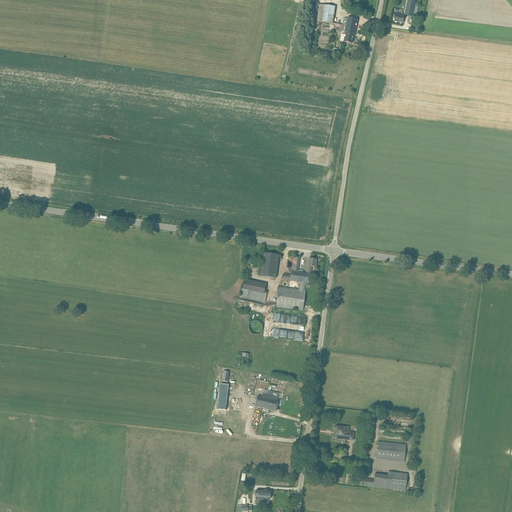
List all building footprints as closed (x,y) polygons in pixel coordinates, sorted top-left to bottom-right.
[(404,14),(413,16),(413,14),(417,15),(419,6),(415,5),(416,2),(408,1),(404,14)] [(319,5),(317,21),(333,23),(335,7),(319,5)] [(398,23),(403,24),(404,17),(399,16),(400,14),(393,13),(392,18),(394,18),(394,21),(399,22),(398,23)] [(358,20),(348,17),(344,35),(345,35),(344,42),(351,44),(353,37),(354,37),(358,20)] [(276,278),(279,255),(263,253),(260,276),(276,278)] [(299,289),(278,286),(275,307),(303,311),(306,290),(304,290),(305,283),(309,284),(312,267),(315,267),(316,260),(309,259),(308,266),(308,269),(306,269),(306,274),(298,272),(300,258),(294,257),(292,271),(291,275),(283,274),(282,280),(300,283),(299,289)] [(264,293),(266,284),(244,279),(240,298),(265,303),(267,294),(264,293)] [(262,330),(263,327),(262,325),(261,323),(259,321),(257,321),(255,321),(252,321),(250,323),(249,325),(249,327),(249,330),(250,332),(252,333),(255,334),(257,334),(259,333),(261,332),(262,330)] [(273,337),(303,340),(304,332),(294,331),(294,327),(286,326),(286,329),(274,328),(273,337)] [(248,357),(249,354),(241,352),(240,360),(250,361),(250,358),(248,357)] [(218,410),(225,411),(229,372),(223,371),(219,405),(218,410)] [(262,397),(257,396),(255,407),(276,411),(278,401),(273,400),(274,396),(267,395),(268,390),(264,390),(263,394),(262,397)] [(333,434),(333,438),(353,440),(354,433),(348,432),(349,427),(344,426),(344,428),(336,427),(335,434),(333,434)] [(404,462),(406,445),(378,442),(376,458),(404,462)] [(362,478),(361,486),(405,491),(407,474),(388,472),(387,476),(375,474),(374,480),(362,478)] [(270,499),(270,491),(256,490),(255,504),(265,504),(265,499),(270,499)]
